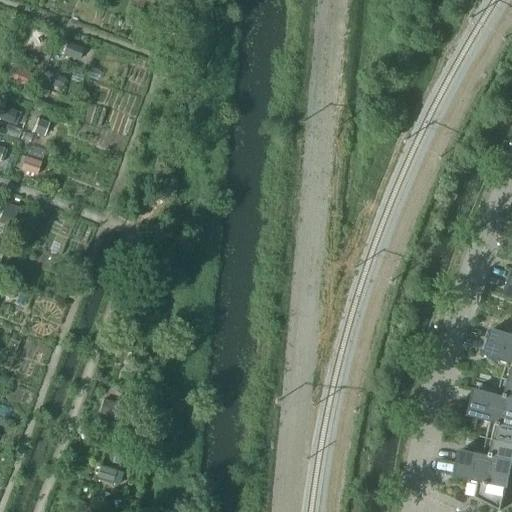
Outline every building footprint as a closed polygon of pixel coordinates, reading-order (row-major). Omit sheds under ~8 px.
[(133,0),(131,8),(140,11),(143,0),(133,0)] [(31,30),(26,42),(40,48),(45,35),(31,30)] [(62,55),(63,56),(59,67),(67,69),(74,46),(66,43),(62,55)] [(10,81),(25,87),(30,75),(15,69),(10,81)] [(54,76),(50,85),(60,89),(63,80),(54,76)] [(16,112),(1,107),(0,108),(0,120),(12,124),(16,112)] [(47,124),(35,120),(30,132),(43,137),(47,124)] [(40,163),(21,157),(17,169),(36,176),(40,163)] [(7,205),(5,212),(2,211),(0,216),(0,223),(11,227),(17,209),(7,205)] [(511,300),(511,285),(508,284),(503,297),(511,300)] [(511,336),(492,330),(487,343),(511,350),(511,336)] [(506,364),(501,380),(511,382),(511,350),(487,343),(483,356),(506,364)] [(474,390),(470,404),(511,414),(511,382),(501,380),(497,396),(474,390)] [(102,401),(98,413),(113,418),(117,406),(102,401)] [(486,439),(511,445),(511,414),(470,404),(467,417),(490,423),(486,439)] [(459,451),(456,465),(510,476),(511,464),(511,463),(511,445),(486,439),(483,456),(459,451)] [(510,476),(456,465),(453,478),(477,483),(474,499),(500,511),(504,489),(507,489),(510,476)] [(95,479),(111,484),(111,483),(118,485),(121,474),(115,472),(115,471),(99,467),(95,479)]
